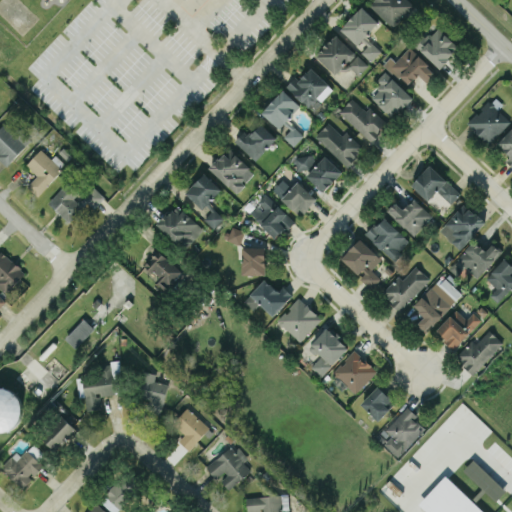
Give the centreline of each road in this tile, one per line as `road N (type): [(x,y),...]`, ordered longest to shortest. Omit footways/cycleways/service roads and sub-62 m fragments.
road 1 (residential): [(0,344),(330,0)]
road 2 (residential): [(304,257),(500,44)]
road 3 (residential): [(417,371),(304,257)]
